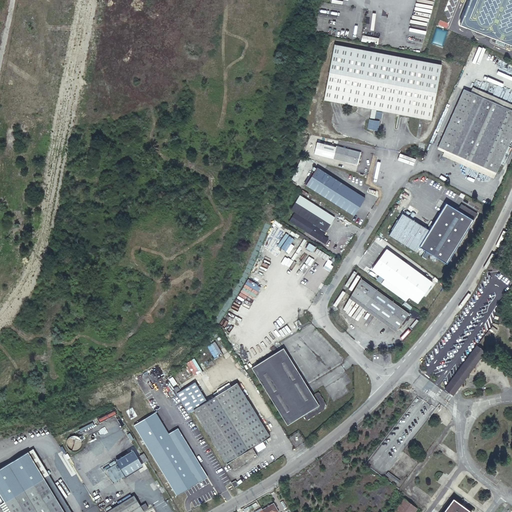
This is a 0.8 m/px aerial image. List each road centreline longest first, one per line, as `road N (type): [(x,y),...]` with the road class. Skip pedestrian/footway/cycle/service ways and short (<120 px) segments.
road 1 (unknown): [(419,380),(484,289),(498,284),(496,301),(378,458),(391,467),(444,398)]
road 2 (tertiary): [(217,511),(301,462),(372,404),(466,284),(511,197)]
road 3 (unknown): [(421,160),(463,68),(485,61),(511,76)]
road 4 (unknown): [(458,410),(411,481),(433,505)]
road 5 (unknown): [(189,511),(214,476),(174,416)]
